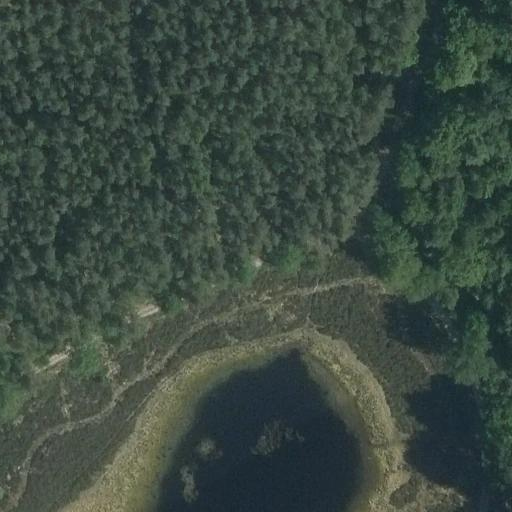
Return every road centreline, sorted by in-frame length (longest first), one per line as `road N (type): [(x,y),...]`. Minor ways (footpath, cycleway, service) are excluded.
road 1 (track): [(357,231),(222,278),(0,398)]
road 2 (track): [(489,475),(463,347),(384,245),(357,231)]
road 3 (track): [(453,0),(357,231)]
